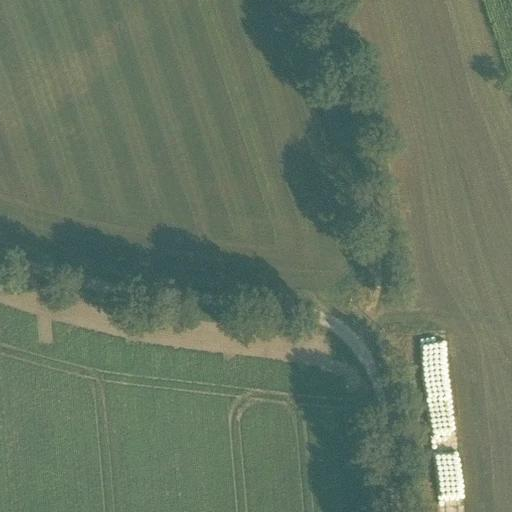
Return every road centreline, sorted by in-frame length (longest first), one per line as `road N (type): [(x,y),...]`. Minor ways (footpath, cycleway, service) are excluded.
road 1 (track): [(350,334),(375,315),(382,294),(362,157),(318,0)]
road 2 (track): [(0,259),(126,300),(330,320)]
road 3 (unclassified): [(394,511),(381,387),(368,355),(330,320)]
road 4 (track): [(375,315),(463,340),(511,343)]
